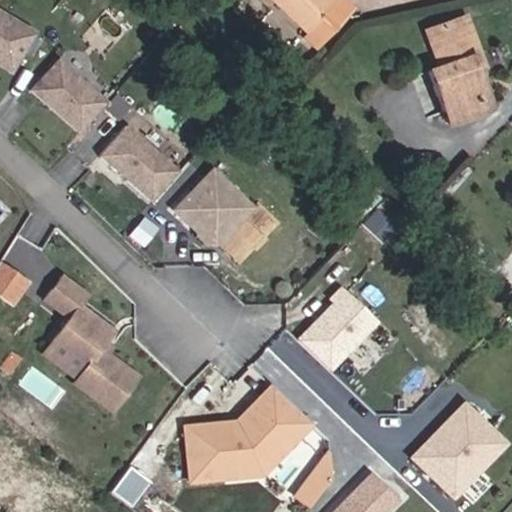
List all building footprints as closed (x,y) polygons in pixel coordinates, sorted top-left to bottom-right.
[(329,3),(331,0),(289,0),(312,21),(307,26),(319,36),(341,14),(329,3)] [(354,0),(331,0),(329,3),(341,14),(354,0)] [(36,26),(0,3),(0,56),(13,65),(36,26)] [(433,65),(448,104),(487,90),(472,50),(480,47),(466,12),(426,27),(439,62),(433,65)] [(59,49),(31,81),(81,124),(108,92),(59,49)] [(492,102),(487,90),(448,104),(453,116),(492,102)] [(99,147),(152,192),(179,161),(126,116),(99,147)] [(214,239),(253,198),(213,160),(174,200),(214,239)] [(0,260),(0,296),(14,305),(30,278),(0,260)] [(74,374),(112,402),(139,367),(101,339),(114,321),(80,296),(88,285),(63,267),(45,291),(69,309),(55,329),(89,354),(77,369),(74,374)] [(332,293),(297,330),(329,360),(375,311),(340,277),(329,289),(332,293)] [(89,354),(55,329),(43,344),(77,369),(89,354)] [(295,429),(312,412),(272,375),(242,406),(246,409),(240,416),(236,413),(235,412),(187,417),(191,456),(259,449),(286,420),(295,429)] [(482,451),(470,439),(489,419),(462,393),(412,444),(439,471),(451,483),(482,451)] [(246,409),(242,406),(236,413),(240,416),(246,409)] [(470,439),(482,451),(501,431),(489,419),(470,439)] [(259,449),(191,456),(193,470),(264,462),(295,429),(286,420),(259,449)] [(330,447),(313,470),(323,477),(332,465),(330,447)] [(370,462),(322,511),(373,511),(397,487),(370,462)] [(295,494),(305,501),(323,477),(313,470),(295,494)]
